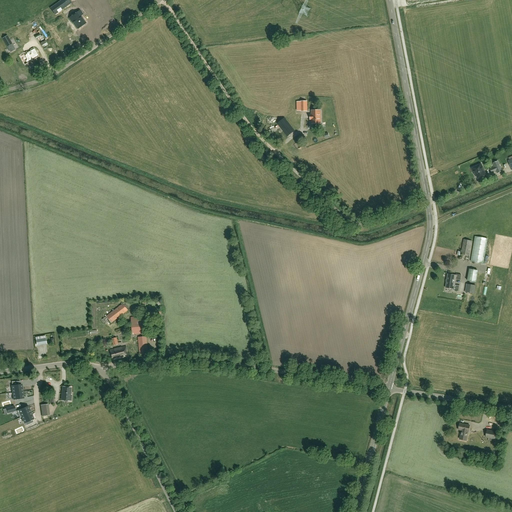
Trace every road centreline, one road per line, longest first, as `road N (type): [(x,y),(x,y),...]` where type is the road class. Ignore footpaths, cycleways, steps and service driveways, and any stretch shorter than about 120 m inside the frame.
road 1 (unclassified): [(388,388),(209,360),(99,368)]
road 2 (tertiary): [(388,0),(427,203)]
road 3 (tertiary): [(427,203),(428,242),(388,388)]
road 4 (unclassified): [(0,92),(57,72),(160,0)]
road 5 (unclassified): [(427,203),(375,223),(354,222),(273,149)]
road 6 (track): [(273,149),(164,0)]
road 7 (unclassified): [(176,511),(99,368)]
road 8 (tertiary): [(388,388),(355,511)]
road 9 (unclassified): [(511,408),(388,388)]
